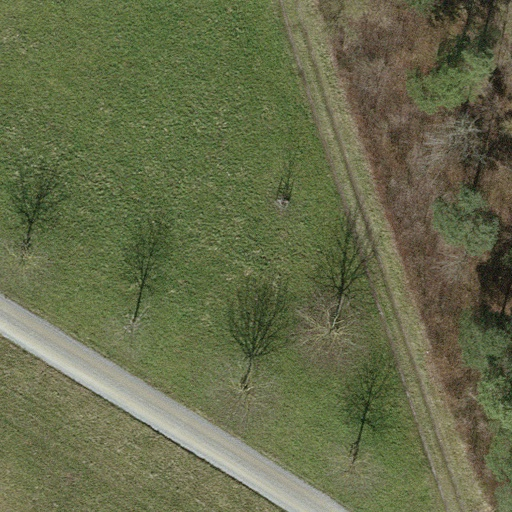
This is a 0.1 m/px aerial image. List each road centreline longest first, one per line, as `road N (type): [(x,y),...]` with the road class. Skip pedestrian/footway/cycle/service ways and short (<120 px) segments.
road 1 (track): [(276,0),(441,511)]
road 2 (track): [(0,312),(318,511)]
